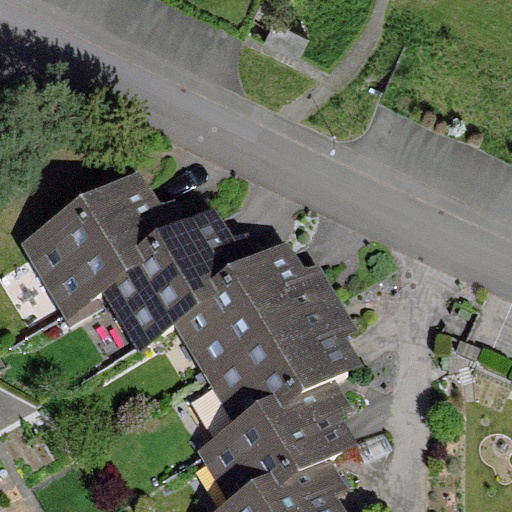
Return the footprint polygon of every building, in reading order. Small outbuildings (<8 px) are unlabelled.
[(171,0),(240,33),(257,0),(171,0)] [(293,59),(303,39),(269,22),(260,43),(293,59)] [(511,95),(400,46),(377,99),(511,158),(511,95)] [(129,199),(35,256),(69,314),(202,233),(201,232),(163,255),(129,199)] [(274,265),(235,288),(202,233),(69,314),(70,315),(109,292),(141,346),(275,266),(274,265)] [(213,378),(308,322),(275,266),(141,346),(142,348),(181,324),(213,378)] [(309,323),(308,322),(213,378),(246,433),(207,456),(208,458),(342,377),(309,323)] [(342,379),(342,377),(208,458),(241,511),(240,511),(243,511),(337,456),(304,402),(342,379)] [(337,458),(337,456),(243,511),(317,511),(299,481),(337,458)]
